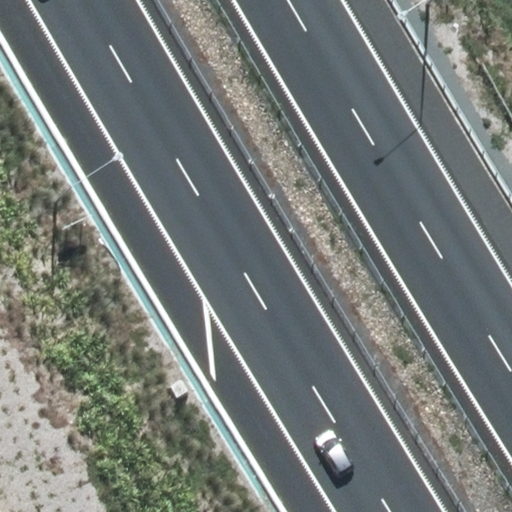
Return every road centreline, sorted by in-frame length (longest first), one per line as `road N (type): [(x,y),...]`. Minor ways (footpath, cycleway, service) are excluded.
road 1 (motorway): [(404,511),(97,0)]
road 2 (motorway): [(298,0),(511,375)]
